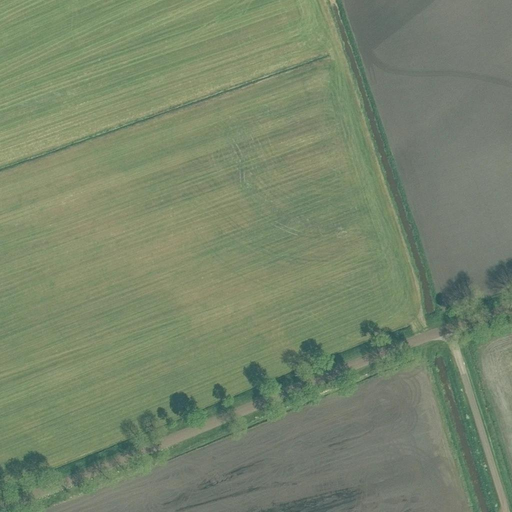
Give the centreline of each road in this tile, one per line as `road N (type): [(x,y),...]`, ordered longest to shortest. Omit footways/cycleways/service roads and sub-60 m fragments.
road 1 (unclassified): [(0,507),(449,328)]
road 2 (unclassified): [(506,511),(449,328)]
